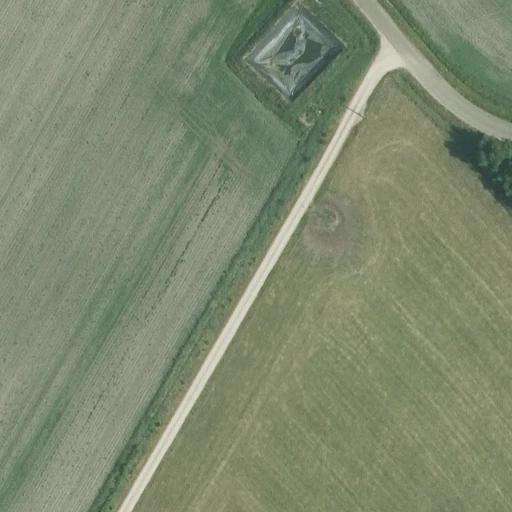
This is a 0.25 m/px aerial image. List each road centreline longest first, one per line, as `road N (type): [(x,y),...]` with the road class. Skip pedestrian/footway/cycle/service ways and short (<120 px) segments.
road 1 (track): [(124,511),(354,113)]
road 2 (unclassified): [(511,134),(484,126),(440,93),(361,0)]
